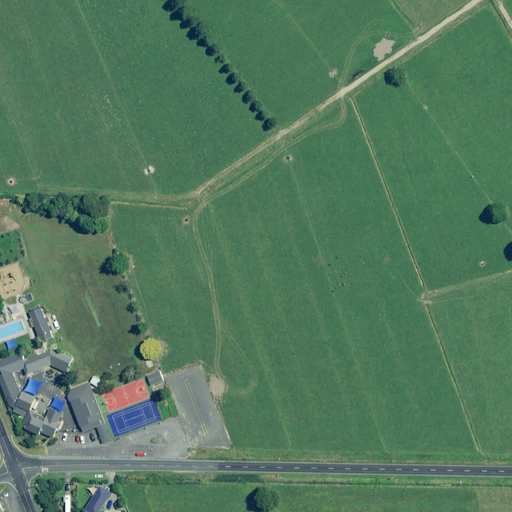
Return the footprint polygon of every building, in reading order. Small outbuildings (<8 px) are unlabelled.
[(43,304),(30,308),(42,341),(55,337),(43,304)] [(0,323),(12,320),(9,312),(0,315),(0,323)] [(0,374),(0,381),(10,406),(13,412),(27,417),(24,423),(28,425),(26,430),(36,435),(39,430),(52,436),(61,414),(49,408),(45,418),(31,411),(38,399),(23,392),(15,373),(24,369),(26,374),(52,365),(68,372),(73,359),(52,350),(26,358),(23,351),(0,359),(0,364),(4,373),(0,374)] [(163,381),(159,372),(147,377),(151,386),(163,381)] [(90,381),(66,390),(81,431),(105,422),(90,381)] [(111,440),(105,424),(97,427),(103,443),(111,440)] [(99,511),(111,494),(100,487),(86,510),(88,511),(99,511)]
